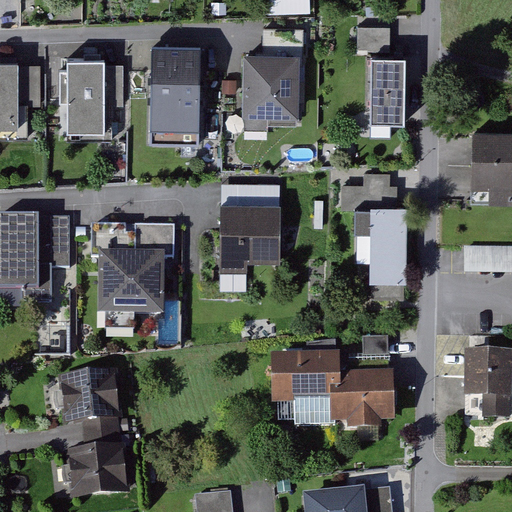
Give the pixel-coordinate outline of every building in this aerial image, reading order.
[(375,54),(397,54),(397,26),(363,25),(362,54),(375,54)] [(248,113),(304,113),(306,26),(268,26),(268,50),(249,50),(248,113)] [(201,47),(148,47),(147,145),(201,145),(201,47)] [(412,118),(413,55),(397,54),(375,54),(374,117),(412,118)] [(15,56),(0,56),(0,131),(17,131),(15,56)] [(103,63),(60,63),(60,139),(103,139),(103,63)] [(511,131),(481,130),(479,187),(495,187),(494,198),(511,198),(511,131)] [(226,269),(251,269),(252,259),(285,260),(285,201),(227,200),(226,269)] [(413,204),(377,204),(376,280),(412,281),(413,204)] [(28,300),(57,299),(57,265),(75,265),(74,217),(43,218),(43,215),(2,215),(2,287),(27,287),(28,300)] [(98,225),(97,257),(103,258),(103,316),(170,316),(170,256),(179,257),(180,226),(98,225)] [(511,248),(470,248),(470,275),(511,274),(511,248)] [(511,355),(475,354),(473,404),(511,405),(511,355)] [(285,398),(341,397),(341,378),(341,358),(284,359),(285,398)] [(122,371),(68,373),(70,426),(124,424),(122,371)] [(397,419),(396,377),(341,378),(341,397),(342,420),(397,419)] [(123,448),(73,452),(76,506),(127,503),(123,448)] [(388,511),(386,491),(313,498),(314,511),(388,511)]
